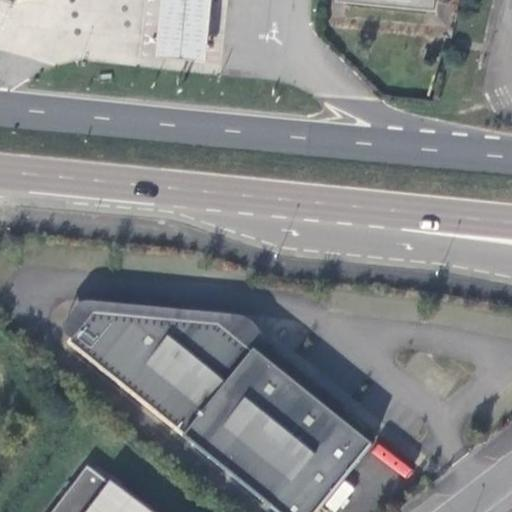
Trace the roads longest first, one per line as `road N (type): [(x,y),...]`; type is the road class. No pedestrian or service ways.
road 1 (primary): [(511,157),(0,107)]
road 2 (tertiary): [(215,192),(286,230),(511,257)]
road 3 (primary): [(215,192),(511,222)]
road 4 (primary): [(0,169),(215,192)]
